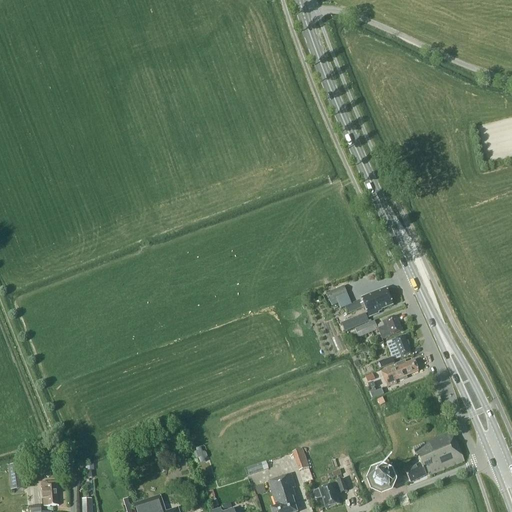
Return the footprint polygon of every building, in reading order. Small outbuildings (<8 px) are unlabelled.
[(347,295),(343,287),(326,294),(330,302),(347,295)] [(392,306),(385,289),(362,299),(369,318),(378,314),(377,312),(392,306)] [(361,308),(358,301),(345,307),(348,314),(361,308)] [(369,323),(365,314),(341,324),(345,332),(369,323)] [(402,332),(396,317),(382,322),(384,327),(378,329),(378,330),(382,340),(402,332)] [(374,321),(355,330),(355,331),(357,335),(358,339),(378,330),(378,329),(374,321)] [(411,354),(404,337),(386,344),(392,359),(385,361),(385,360),(379,363),(381,369),(394,364),(393,361),(411,354)] [(418,372),(414,361),(405,364),(404,362),(381,371),(387,387),(396,383),(395,381),(399,379),(400,381),(406,379),(405,377),(418,372)] [(376,377),(374,373),(365,377),(366,381),(376,377)] [(385,388),(376,392),(378,397),(387,393),(385,388)] [(464,462),(452,432),(413,449),(420,464),(404,471),(410,484),(428,475),(429,477),(464,462)] [(203,453),(201,447),(196,449),(200,464),(205,463),(204,460),(207,459),(207,458),(206,453),(205,452),(203,453)] [(309,468),(302,450),(292,453),(299,472),(309,468)] [(269,462),(249,466),(250,473),(271,470),(269,462)] [(23,489),(20,465),(7,467),(11,491),(23,489)] [(388,474),(383,472),(381,472),(376,474),(374,475),(372,481),(372,482),(374,488),(375,489),(380,491),(382,491),(388,489),(389,488),(391,483),(391,481),(389,476),(388,474)] [(296,488),(291,474),(268,482),(276,507),(271,509),(271,511),(296,511),(292,498),(295,497),(292,489),(296,488)] [(347,492),(343,480),(336,482),(337,484),(314,492),(313,494),(314,498),(317,499),(322,498),(325,509),(339,504),(336,495),(347,492)] [(59,506),(57,482),(41,482),(43,507),(59,506)] [(260,494),(269,492),(266,484),(257,487),(260,494)] [(92,511),(92,499),(82,500),(82,511),(92,511)] [(131,511),(128,499),(123,500),(126,511),(131,511)] [(176,511),(162,511),(159,501),(135,508),(136,511),(178,511),(176,511)]
